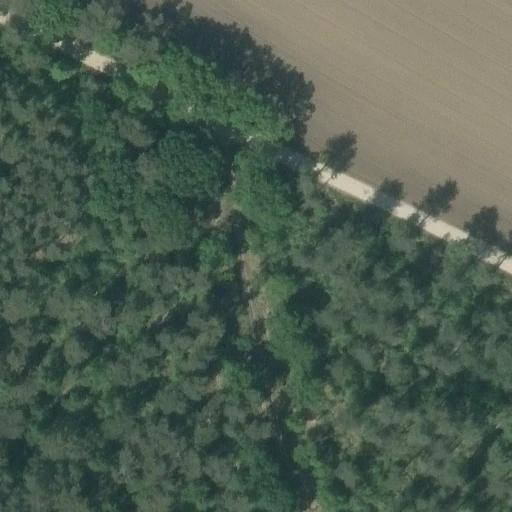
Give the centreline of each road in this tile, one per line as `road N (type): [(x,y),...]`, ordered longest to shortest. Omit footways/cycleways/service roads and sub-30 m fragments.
road 1 (track): [(215,115),(294,511)]
road 2 (track): [(511,264),(215,115)]
road 3 (track): [(0,13),(215,115)]
